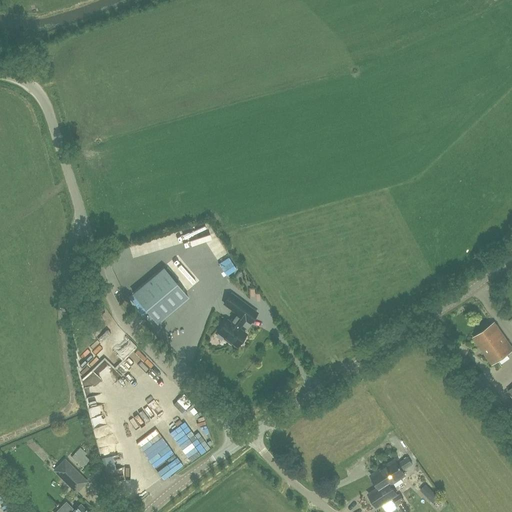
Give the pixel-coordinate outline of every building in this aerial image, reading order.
[(180,244),(193,241),(191,230),(177,233),(180,244)] [(154,251),(168,248),(166,237),(152,240),(154,251)] [(219,239),(208,244),(213,252),(223,247),(219,239)] [(144,255),(150,253),(146,243),(140,245),(144,255)] [(213,257),(232,276),(240,268),(222,249),(213,257)] [(176,260),(170,264),(189,287),(198,279),(181,258),(177,261),(176,260)] [(163,267),(132,293),(158,323),(188,298),(163,267)] [(238,344),(241,345),(246,339),(245,336),(246,334),(239,329),(246,320),(250,323),(257,313),(231,294),(224,304),(237,313),(230,322),(227,320),(218,333),(225,338),(224,339),(231,344),(232,342),(237,346),(238,344)] [(497,341),(504,337),(494,323),(474,338),(481,348),(488,343),(489,345),(496,340),(497,341)] [(488,343),(481,348),(492,364),(511,349),(511,348),(504,337),(497,341),(496,340),(489,345),(488,343)] [(125,374),(132,369),(128,363),(121,369),(125,374)] [(492,408),(502,400),(481,373),(471,381),(492,408)] [(101,402),(103,402),(101,395),(89,398),(92,408),(90,409),(91,415),(103,412),(101,402)] [(155,410),(162,420),(167,416),(160,406),(155,410)] [(93,426),(111,423),(109,415),(92,417),(93,426)] [(94,429),(97,436),(109,432),(107,425),(94,429)] [(203,454),(212,448),(197,428),(189,434),(203,454)] [(144,440),(155,455),(164,448),(154,433),(144,440)] [(180,445),(185,441),(181,436),(176,440),(180,445)] [(112,453),(121,451),(120,444),(111,446),(112,453)] [(82,448),(73,457),(82,467),(91,458),(82,448)] [(110,467),(125,462),(122,454),(107,459),(110,467)] [(178,471),(176,465),(175,465),(171,455),(160,459),(166,475),(178,471)] [(65,461),(55,470),(76,492),(86,482),(65,461)] [(364,500),(363,501),(372,507),(373,505),(380,510),(385,503),(391,507),(399,495),(385,486),(390,478),(381,473),(380,474),(375,471),(359,497),(364,500)] [(435,504),(441,499),(434,491),(428,495),(435,504)] [(88,511),(81,504),(80,505),(74,511),(72,509),(72,508),(66,502),(60,508),(64,511),(88,511)]
